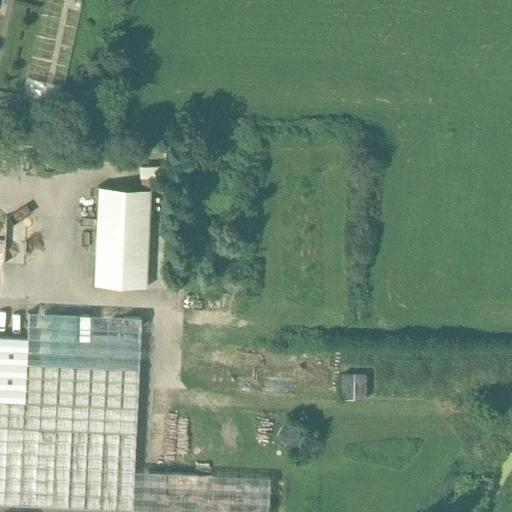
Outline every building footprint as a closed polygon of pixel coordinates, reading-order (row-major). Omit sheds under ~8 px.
[(150,189),(97,187),(93,284),(146,287),(150,189)] [(140,317),(28,312),(27,337),(26,363),(137,368),(140,317)] [(27,337),(0,336),(0,503),(131,510),(133,471),(138,368),(137,368),(26,363),(27,337)] [(342,396),(367,396),(367,372),(342,372),(342,396)] [(267,511),(269,477),(133,471),(131,510),(181,511),(267,511)]
